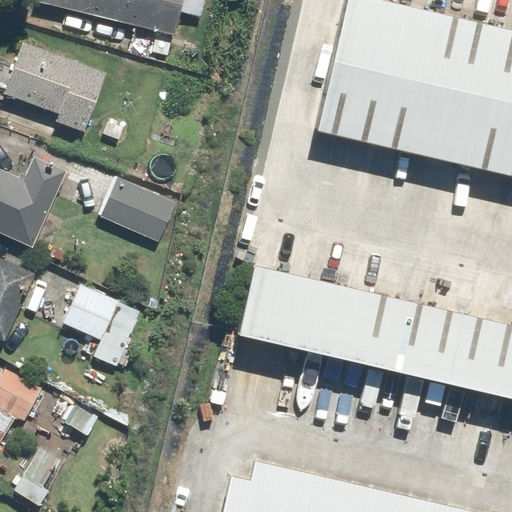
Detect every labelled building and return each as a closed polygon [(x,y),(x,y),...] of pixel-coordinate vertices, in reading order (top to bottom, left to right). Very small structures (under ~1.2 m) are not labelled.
[(49,0),(177,33),(182,12),(202,17),(206,0),(49,0)] [(354,0),(323,127),(511,173),(511,23),(415,0),(354,0)] [(114,69),(24,36),(12,69),(0,64),(0,96),(24,105),(27,96),(60,109),(57,116),(92,129),(114,69)] [(0,164),(0,225),(35,242),(67,172),(31,156),(22,175),(0,164)] [(119,176),(103,217),(175,246),(188,216),(176,212),(180,201),(119,176)] [(0,333),(8,337),(36,274),(0,257),(0,333)] [(511,326),(263,267),(248,331),(511,393),(511,326)] [(142,303),(82,278),(65,321),(101,336),(94,354),(117,364),(142,303)] [(0,380),(0,441),(17,412),(28,418),(47,385),(10,363),(0,380)] [(103,412),(74,398),(63,419),(92,434),(103,412)] [(218,511),(490,511),(233,452),(218,511)] [(56,468),(34,455),(16,485),(45,502),(53,487),(47,483),(56,468)]
